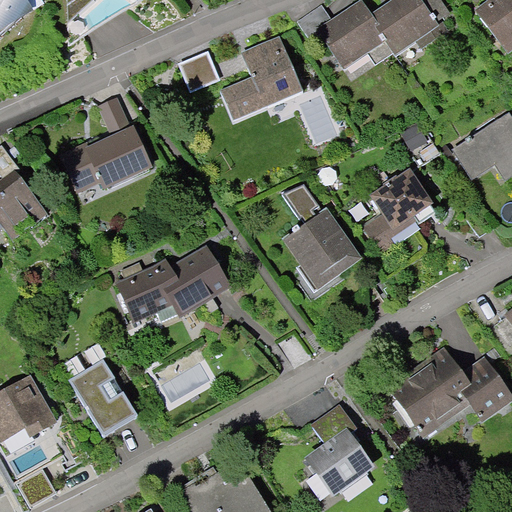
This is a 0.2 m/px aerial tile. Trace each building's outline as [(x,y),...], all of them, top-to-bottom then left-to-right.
[(0,0),(0,37),(31,8),(42,3),(39,0),(0,0)] [(135,0),(146,7),(157,0),(71,0),(75,6),(75,24),(102,0),(135,0)] [(438,29),(435,24),(448,15),(438,0),(420,0),(419,1),(418,0),(399,0),(371,19),(390,47),(396,57),(438,29)] [(511,0),(497,0),(479,14),(507,51),(511,47),(511,0)] [(319,33),(347,75),(390,47),(371,19),(361,5),(332,25),(321,8),(299,23),(310,40),(319,33)] [(220,92),(233,123),(303,93),(279,37),(249,50),(260,75),(220,92)] [(99,108),(112,135),(128,128),(115,101),(99,108)] [(462,142),(464,145),(452,153),(471,182),(493,168),(503,183),(511,176),(511,127),(506,118),(469,142),(467,139),(462,142)] [(87,146),(62,157),(77,191),(100,180),(103,187),(149,166),(133,131),(90,151),(87,146)] [(0,226),(1,226),(8,235),(41,209),(14,174),(19,170),(1,146),(0,146),(0,176),(3,180),(0,182),(0,226)] [(405,176),(394,184),(392,181),(380,189),(382,192),(369,200),(382,218),(362,232),(377,253),(432,216),(405,176)] [(353,263),(320,215),(301,228),(300,226),(290,233),(291,235),(283,241),(316,288),(353,263)] [(203,252),(166,273),(162,265),(143,275),(114,288),(130,322),(152,312),(158,324),(189,308),(224,288),(203,252)] [(444,355),(388,395),(418,436),(464,403),(478,422),(509,399),(483,363),(461,379),(444,355)] [(66,383),(100,440),(135,420),(100,362),(66,383)] [(25,382),(0,396),(0,441),(24,428),(29,437),(49,426),(25,382)] [(307,428),(324,451),(306,464),(328,496),(367,468),(345,437),(353,431),(336,407),(307,428)] [(191,486),(176,496),(185,511),(265,511),(236,464),(193,490),(191,486)]
